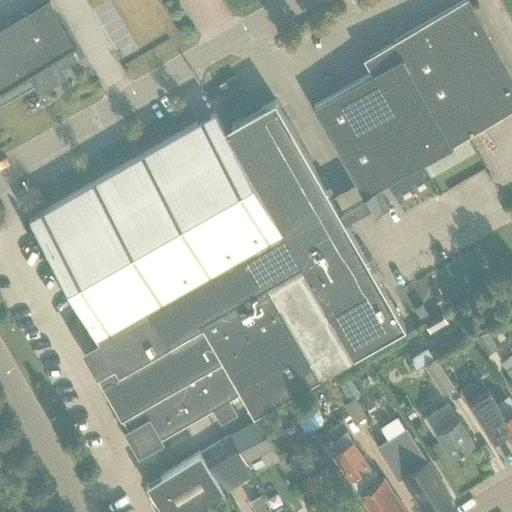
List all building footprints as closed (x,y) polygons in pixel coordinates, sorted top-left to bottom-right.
[(49,0),(46,0),(0,26),(0,103),(36,82),(39,88),(64,73),(61,68),(78,59),(73,50),(76,48),(49,0)] [(380,185),(511,110),(511,77),(468,0),(464,0),(362,58),(371,73),(314,105),(364,194),(380,185)] [(275,98),(224,127),(215,111),(29,218),(98,338),(82,347),(131,433),(139,428),(141,432),(149,434),(153,432),(157,440),(213,408),(220,421),(237,411),(230,399),(242,391),(254,413),(406,326),(345,219),(339,209),(275,98)] [(345,219),(370,205),(374,212),(390,203),(380,185),(364,194),(339,209),(345,219)] [(420,317),(428,312),(423,302),(414,307),(420,317)] [(430,331),(447,321),(443,313),(426,322),(430,331)] [(476,338),(487,355),(498,348),(486,331),(476,338)] [(409,358),(416,369),(434,358),(428,347),(409,358)] [(446,351),(436,357),(439,362),(444,369),(453,363),(446,351)] [(444,369),(439,362),(436,357),(425,364),(443,393),(454,386),(444,369)] [(351,370),(339,376),(345,386),(356,380),(351,370)] [(498,444),(509,436),(511,440),(511,410),(505,415),(481,378),(462,391),(498,444)] [(277,413),(283,427),(320,410),(311,391),(289,401),(292,406),(277,413)] [(345,404),(356,422),(367,416),(356,397),(345,404)] [(458,417),(449,402),(425,417),(435,432),(438,431),(452,454),(474,440),(459,416),(458,417)] [(276,447),(259,417),(229,434),(247,462),(276,447)] [(404,475),(424,507),(450,491),(429,458),(428,458),(408,425),(378,444),(400,478),(404,475)] [(229,434),(202,451),(201,450),(147,483),(164,511),(207,511),(204,505),(254,474),(229,434)] [(372,511),(407,511),(385,477),(380,480),(354,440),(334,454),(372,511)] [(312,474),(311,474),(310,473),(315,470),(305,453),(301,455),(301,454),(286,463),(298,483),(310,503),(324,495),(312,474)] [(274,511),(273,510),(264,496),(253,502),(258,511),(274,511)] [(361,511),(350,496),(340,502),(339,500),(320,511),(319,511),(361,511)] [(35,511),(40,509),(35,500),(30,503),(35,511)]
